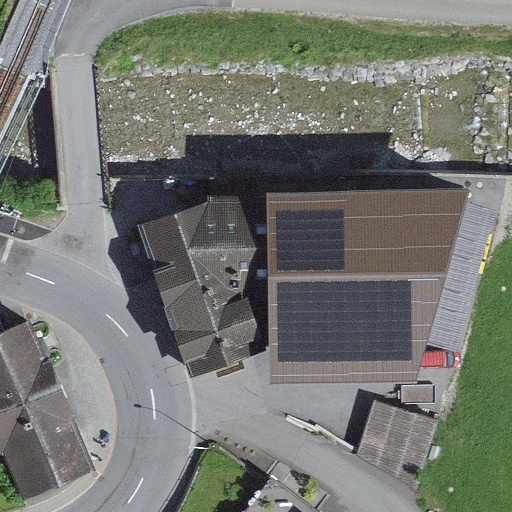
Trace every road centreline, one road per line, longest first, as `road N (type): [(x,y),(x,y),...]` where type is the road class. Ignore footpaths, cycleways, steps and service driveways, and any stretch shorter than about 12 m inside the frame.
road 1 (residential): [(364,511),(259,434),(226,421),(155,414)]
road 2 (tertiary): [(155,414),(125,334),(98,307),(0,267)]
